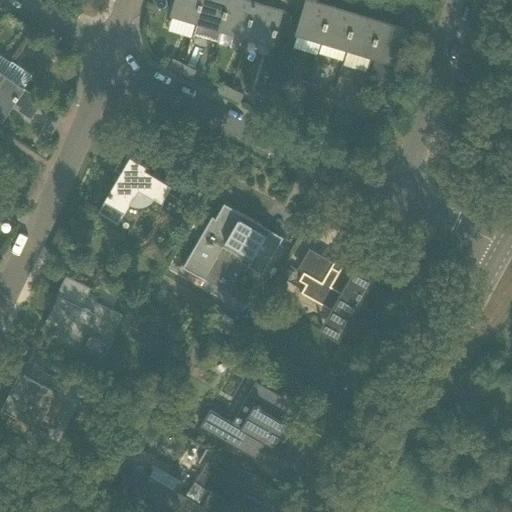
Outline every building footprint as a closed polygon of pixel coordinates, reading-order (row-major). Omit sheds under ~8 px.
[(192,20),(197,22),(203,0),(175,0),(168,26),(189,33),(192,20)] [(203,0),(197,22),(222,29),(231,0),(203,0)] [(231,0),(222,29),(247,37),(258,2),(257,2),(248,0),(231,0)] [(333,6),(332,7),(311,0),(306,0),(295,34),(322,42),(333,6)] [(258,2),(247,37),(272,45),(284,10),(282,10),(258,3),(258,2)] [(357,15),(333,7),(334,6),(333,6),(322,42),(347,50),(358,14),(357,14),(357,15)] [(382,22),(358,15),(359,14),(358,14),(347,50),(372,57),(383,21),(382,22)] [(409,29),(408,29),(407,30),(384,22),(383,21),(372,57),(398,65),(409,29)] [(170,67),(181,72),(185,65),(174,59),(170,67)] [(197,70),(185,65),(181,72),(192,78),(197,70)] [(31,119),(43,101),(3,74),(0,79),(0,118),(4,122),(5,121),(4,120),(12,106),(31,119)] [(295,88),(307,91),(310,83),(298,79),(295,88)] [(217,91),(229,97),(233,89),(221,83),(217,91)] [(322,87),(310,83),(307,91),(319,95),(322,87)] [(244,94),(233,89),(229,97),(240,102),(244,94)] [(67,110),(73,99),(65,94),(58,104),(67,110)] [(348,94),(345,103),(357,106),(360,98),(348,94)] [(372,102),(360,98),(357,106),(370,110),(372,102)] [(153,196),(163,202),(169,193),(180,199),(184,192),(145,170),(151,160),(128,147),(115,170),(121,173),(99,211),(119,223),(131,202),(133,203),(135,204),(138,205),(141,205),(143,204),(144,204),(147,202),(149,201),(151,199),(152,198),(153,196)] [(263,275),(284,238),(225,204),(216,219),(213,217),(183,268),(206,281),(206,279),(201,276),(222,241),(252,258),(248,266),(263,275)] [(335,263),(321,254),(311,249),(299,269),(305,272),(300,280),(306,284),(302,292),(332,309),(320,330),(337,340),(372,280),(356,271),(354,274),(342,266),(340,270),(333,267),(335,263)] [(277,279),(285,284),(293,271),(285,266),(277,279)] [(53,336),(74,346),(85,324),(97,330),(108,308),(95,302),(98,297),(89,293),(92,287),(69,276),(48,320),(59,325),(53,336)] [(2,409),(12,414),(8,422),(25,431),(30,423),(39,427),(41,422),(57,430),(64,416),(61,414),(74,386),(43,370),(44,367),(36,363),(29,377),(21,372),(2,409)] [(198,426),(257,460),(267,443),(276,448),(285,431),(283,421),(280,420),(287,408),(285,402),(279,399),(281,395),(256,381),(245,400),(254,406),(242,427),(208,408),(198,426)] [(175,428),(181,418),(169,411),(164,421),(175,428)] [(121,493),(155,511),(220,511),(228,499),(231,501),(243,481),(208,462),(197,481),(211,490),(203,505),(175,490),(180,481),(155,466),(150,475),(136,467),(121,493)]
